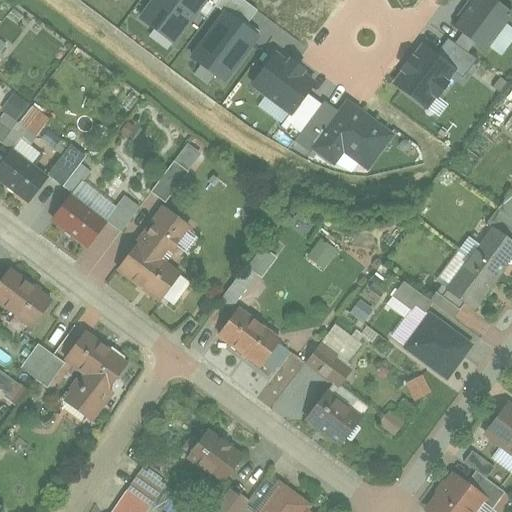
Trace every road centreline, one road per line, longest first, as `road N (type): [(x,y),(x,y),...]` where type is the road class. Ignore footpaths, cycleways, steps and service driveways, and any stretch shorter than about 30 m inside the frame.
road 1 (residential): [(162,344),(380,501)]
road 2 (residential): [(380,501),(511,324)]
road 3 (residential): [(0,221),(162,344)]
road 4 (residential): [(162,344),(54,511)]
